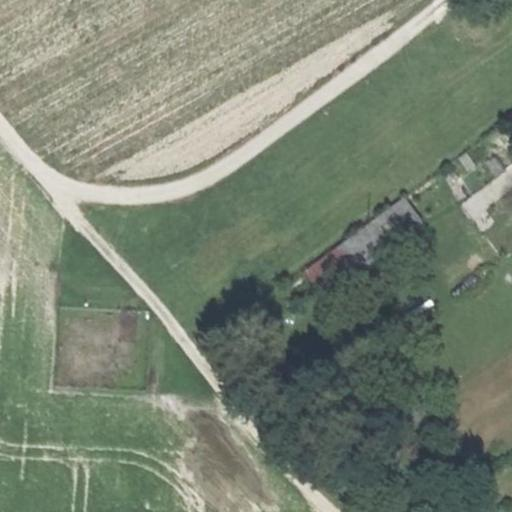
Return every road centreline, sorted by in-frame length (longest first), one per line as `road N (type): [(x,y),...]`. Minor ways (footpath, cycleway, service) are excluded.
road 1 (track): [(0,118),(266,450),(328,511)]
road 2 (track): [(62,190),(127,197),(195,183),(449,0)]
